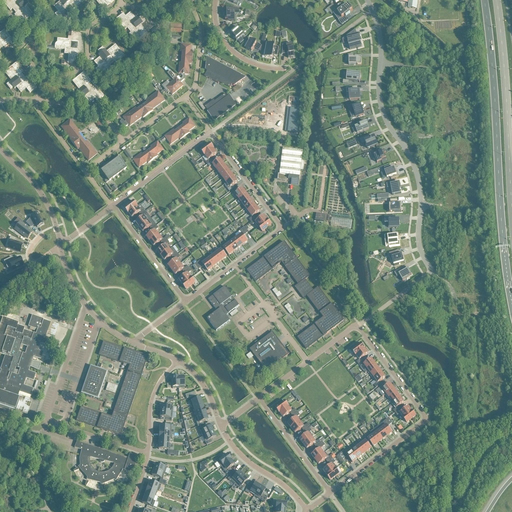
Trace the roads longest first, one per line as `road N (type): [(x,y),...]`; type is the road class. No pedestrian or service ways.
road 1 (residential): [(258,398),(355,327),(426,419),(330,493)]
road 2 (residential): [(366,0),(378,27),(383,114),(417,176),(420,249),(454,300)]
road 3 (primary): [(486,0),(511,304)]
road 4 (residential): [(185,302),(281,229),(208,131)]
road 5 (primary): [(511,237),(496,0)]
road 6 (residential): [(86,307),(48,420),(147,454)]
road 7 (residential): [(220,425),(241,456),(307,511)]
road 8 (residential): [(119,6),(87,31),(81,70),(41,86)]
road 9 (residential): [(208,131),(112,206)]
road 10 (residential): [(185,302),(112,206)]
